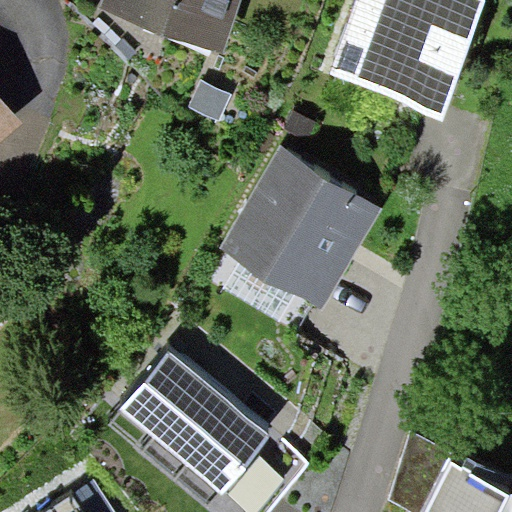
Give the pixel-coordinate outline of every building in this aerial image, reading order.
[(103,0),(100,8),(223,51),(240,0),(103,0)] [(355,0),(328,72),(442,114),(485,0),(355,0)] [(218,120),(230,95),(202,82),(190,107),(218,120)] [(0,143),(23,125),(0,96),(0,143)] [(292,109),(282,126),(313,144),(323,127),(292,109)] [(295,295),(320,310),(381,207),(279,147),(219,250),(238,261),(295,295)] [(279,321),(295,295),(238,261),(223,286),(279,321)] [(121,410),(223,493),(271,436),(170,351),(121,410)] [(499,511),(510,491),(450,462),(454,452),(411,429),(388,499),(415,511),(499,511)] [(255,511),(285,478),(260,457),(229,494),(249,511),(255,511)] [(79,511),(70,496),(44,511),(79,511)]
